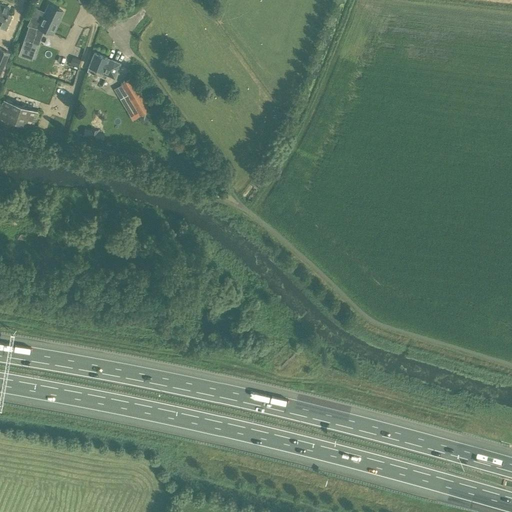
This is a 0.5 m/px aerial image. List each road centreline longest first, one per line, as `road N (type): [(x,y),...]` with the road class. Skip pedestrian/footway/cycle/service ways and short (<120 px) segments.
road 1 (motorway): [(0,382),(304,445),(511,503)]
road 2 (motorway): [(511,469),(315,414),(0,352)]
road 3 (track): [(0,236),(140,257),(227,305)]
